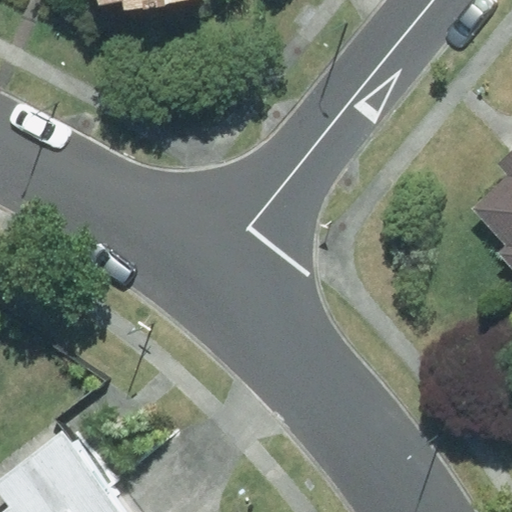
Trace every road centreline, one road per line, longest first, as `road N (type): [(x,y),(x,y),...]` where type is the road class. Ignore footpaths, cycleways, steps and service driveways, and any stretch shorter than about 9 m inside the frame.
road 1 (residential): [(211,270),(431,0)]
road 2 (residential): [(416,511),(356,424),(211,270)]
road 3 (residential): [(211,270),(0,146)]
